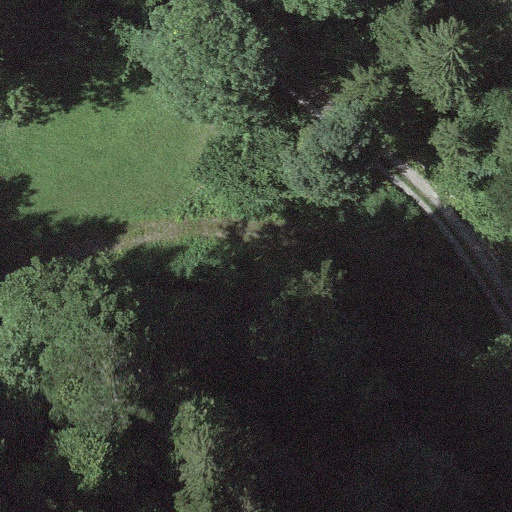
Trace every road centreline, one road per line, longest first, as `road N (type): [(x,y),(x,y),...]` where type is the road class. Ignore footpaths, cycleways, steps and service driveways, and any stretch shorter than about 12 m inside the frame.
road 1 (track): [(304,511),(258,343),(257,263),(273,239),(295,235),(347,250),(446,328),(511,400)]
road 2 (track): [(105,0),(220,37),(348,123),(511,318)]
